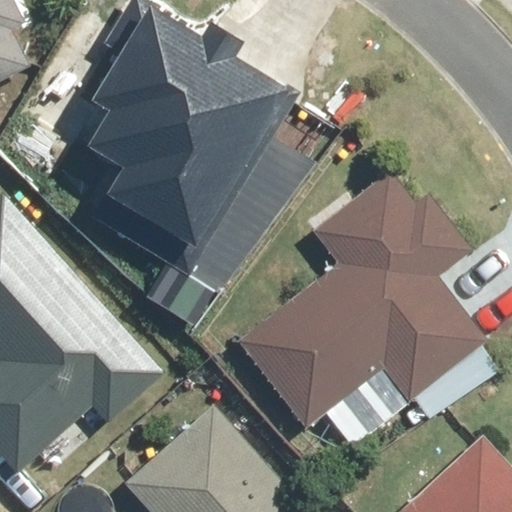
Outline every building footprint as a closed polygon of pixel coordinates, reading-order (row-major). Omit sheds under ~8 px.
[(0,0),(0,81),(1,81),(0,77),(0,76),(29,64),(1,0),(0,0)] [(160,7),(104,97),(156,130),(104,212),(189,265),(299,90),(204,31),(202,33),(160,7)] [(317,229),(344,264),(245,342),(314,428),(387,371),(412,401),(488,339),(437,277),(461,259),(394,171),(317,229)] [(0,451),(17,470),(90,401),(105,418),(162,367),(3,192),(0,194),(0,451)] [(313,511),(220,408),(218,410),(217,408),(129,485),(152,511),(313,511)] [(511,511),(511,465),(483,436),(451,467),(449,465),(397,511),(511,511)]
